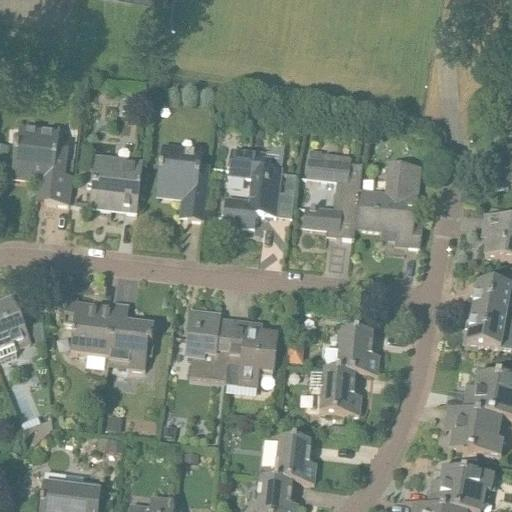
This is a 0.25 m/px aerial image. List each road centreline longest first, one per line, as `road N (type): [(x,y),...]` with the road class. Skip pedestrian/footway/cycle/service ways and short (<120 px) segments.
road 1 (residential): [(0,257),(430,304)]
road 2 (residential): [(430,304),(453,166),(448,39),(462,0)]
road 3 (residential): [(349,511),(403,422),(430,304)]
